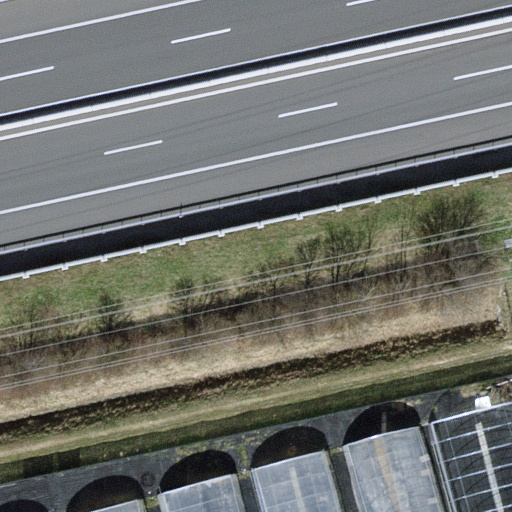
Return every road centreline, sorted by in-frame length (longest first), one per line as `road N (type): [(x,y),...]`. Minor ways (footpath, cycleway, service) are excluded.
road 1 (track): [(511,348),(0,459)]
road 2 (motorway): [(0,176),(511,67)]
road 3 (motorway): [(358,0),(0,76)]
